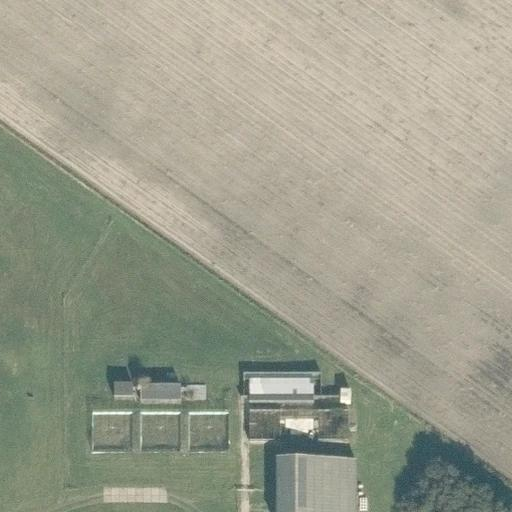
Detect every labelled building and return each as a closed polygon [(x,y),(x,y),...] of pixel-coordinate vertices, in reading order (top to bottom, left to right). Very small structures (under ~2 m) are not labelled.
[(250,381),(250,405),(314,405),(314,381),(250,381)] [(115,386),(114,401),(133,401),(134,386),(115,386)] [(141,388),(141,405),(181,405),(181,388),(141,388)] [(293,437),(323,435),(323,424),(292,425),(293,437)] [(276,462),(276,511),(357,511),(357,462),(276,462)]
